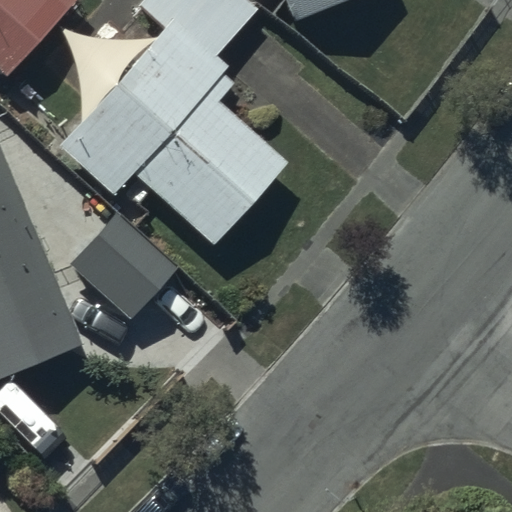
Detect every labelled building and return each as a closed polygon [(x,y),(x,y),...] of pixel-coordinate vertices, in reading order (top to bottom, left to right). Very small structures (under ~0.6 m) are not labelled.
[(71,0),(0,0),(0,86),(77,5),(71,0)] [(145,0),(133,14),(161,38),(56,155),(109,203),(130,181),(209,253),(283,173),(213,109),(231,90),(219,80),(224,74),(212,63),(255,16),(238,0),(145,0)] [(278,0),(292,32),(373,0),(278,0)] [(0,387),(78,357),(0,159),(0,387)] [(113,218),(65,273),(127,328),(175,273),(113,218)]
